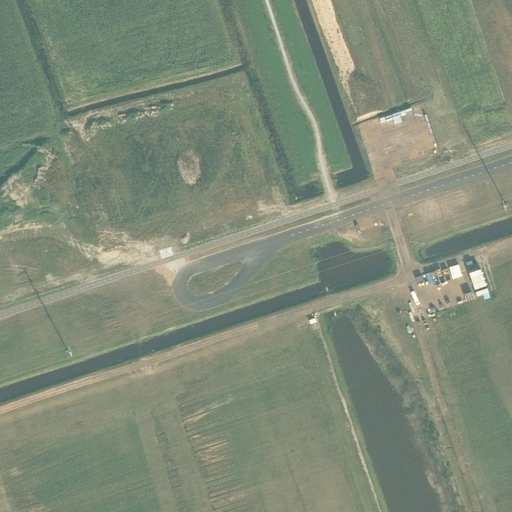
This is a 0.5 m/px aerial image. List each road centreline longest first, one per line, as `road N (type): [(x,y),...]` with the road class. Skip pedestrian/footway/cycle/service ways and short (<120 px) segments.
road 1 (unclassified): [(511,162),(272,242)]
road 2 (unclassified): [(272,242),(181,276),(183,296),(204,302),(231,290),(252,265)]
